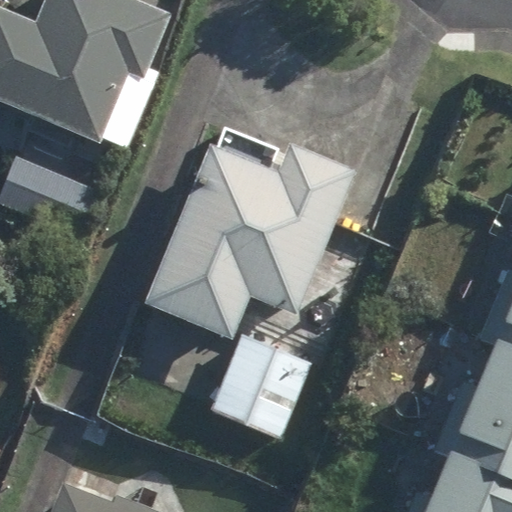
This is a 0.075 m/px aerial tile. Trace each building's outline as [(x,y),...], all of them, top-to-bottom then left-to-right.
[(170,17),(131,0),(49,0),(38,27),(0,9),(0,107),(98,151),(102,140),(128,152),(162,76),(147,69),(170,17)] [(289,145),(276,176),(206,148),(141,308),(230,344),(248,300),(295,318),(355,172),(289,145)] [(511,360),(511,278),(482,349),(511,360)] [(313,366),(241,336),(209,413),(281,443),(313,366)] [(511,477),(511,360),(482,349),(442,449),(511,477)] [(511,511),(511,477),(442,449),(415,511),(511,511)] [(60,486),(49,511),(149,511),(114,498),(111,506),(60,486)]
